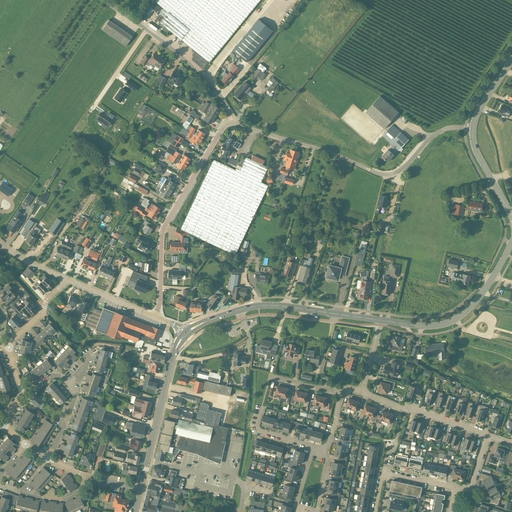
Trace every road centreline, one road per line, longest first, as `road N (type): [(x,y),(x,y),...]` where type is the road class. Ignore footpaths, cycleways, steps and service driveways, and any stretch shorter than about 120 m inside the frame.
road 1 (unclassified): [(472,128),(434,133),(403,167),(384,174),(230,118)]
road 2 (unclassified): [(154,316),(164,225),(230,118)]
road 3 (secondary): [(202,322),(258,305),(381,320)]
road 4 (secondary): [(381,320),(453,320),(482,293),(511,241)]
road 5 (secondary): [(140,489),(172,355)]
road 6 (residential): [(362,391),(487,437)]
road 7 (unclassified): [(230,118),(196,69),(146,30)]
